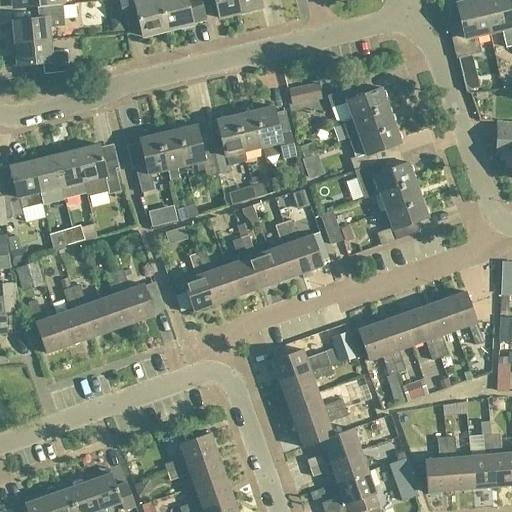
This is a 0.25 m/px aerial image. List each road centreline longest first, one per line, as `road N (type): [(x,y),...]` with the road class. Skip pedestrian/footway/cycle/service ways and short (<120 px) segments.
road 1 (residential): [(211,375),(219,338),(460,260),(502,223)]
road 2 (residential): [(0,116),(16,120),(324,40)]
road 3 (residential): [(502,223),(436,62),(418,32),(395,17)]
road 4 (residential): [(211,375),(0,448)]
road 5 (residential): [(276,511),(237,391),(211,375)]
